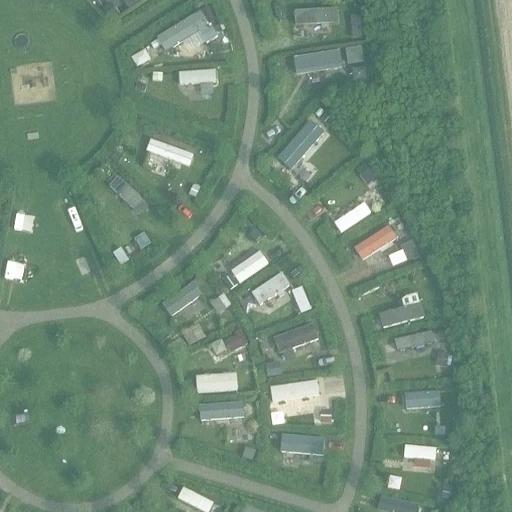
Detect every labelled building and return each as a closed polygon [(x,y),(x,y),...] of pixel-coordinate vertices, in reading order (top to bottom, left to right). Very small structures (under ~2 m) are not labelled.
[(110,3),(103,8),(110,19),(118,14),(110,3)] [(339,23),(338,9),(294,10),(295,25),(339,23)] [(201,11),(158,37),(167,53),(210,27),(201,11)] [(360,25),(352,25),(352,38),(360,38),(360,25)] [(335,52),(295,59),(298,72),(337,66),(335,52)] [(363,69),(352,70),(352,81),(364,81),(363,69)] [(215,71),(178,73),(179,86),(215,83),(215,71)] [(137,83),(135,90),(145,93),(147,86),(137,83)] [(319,109),(314,115),(319,119),(324,114),(319,109)] [(320,131),(310,123),(287,150),(297,158),(320,131)] [(193,155),(150,140),(146,153),(188,168),(193,155)] [(113,154),(109,157),(117,164),(121,161),(113,154)] [(370,167),(360,176),(367,185),(377,177),(370,167)] [(147,206),(117,177),(108,187),(138,216),(147,206)] [(193,186),(188,195),(194,198),(199,189),(193,186)] [(339,235),(371,215),(365,204),(346,216),(341,208),(327,216),(339,235)] [(388,226),(354,248),(363,261),(397,239),(388,226)] [(254,229),(248,235),(254,242),(260,236),(254,229)] [(147,235),(138,243),(145,250),(153,241),(147,235)] [(412,241),(400,247),(404,256),(416,250),(412,241)] [(268,246),(235,269),(243,281),(277,258),(268,246)] [(290,285),(282,273),(251,294),(259,305),(290,285)] [(229,275),(223,280),(230,289),(236,285),(229,275)] [(201,295),(193,283),(162,305),(170,317),(201,295)] [(219,300),(212,304),(218,314),(225,309),(219,300)] [(419,306),(383,314),(385,327),(422,318),(419,306)] [(193,334),(208,329),(203,316),(188,321),(193,334)] [(312,324),(274,339),(279,354),(318,340),(312,324)] [(431,332),(394,341),(397,352),(433,344),(431,332)] [(237,338),(228,342),(233,353),(242,349),(237,338)] [(438,353),(436,367),(445,368),(447,355),(438,353)] [(277,363),(267,365),(269,377),(279,375),(277,363)] [(196,377),(197,395),(237,392),(236,374),(196,377)] [(317,382),(270,389),(272,403),(319,397),(317,382)] [(440,392),(405,395),(406,411),(441,408),(440,392)] [(243,404),(203,407),(203,420),(244,418),(243,404)] [(321,411),(321,423),(331,424),(331,412),(321,411)] [(435,429),(435,437),(452,438),(453,429),(435,429)] [(319,439),(286,437),(286,451),(319,452),(319,439)] [(437,449),(405,447),(404,460),(436,462),(437,449)] [(244,450),(240,458),(251,464),(255,456),(244,450)] [(209,511),(213,503),(183,488),(177,500),(201,511),(209,511)] [(443,488),(441,498),(448,499),(450,490),(443,488)] [(416,511),(418,506),(381,497),(378,511),(379,511),(416,511)]
